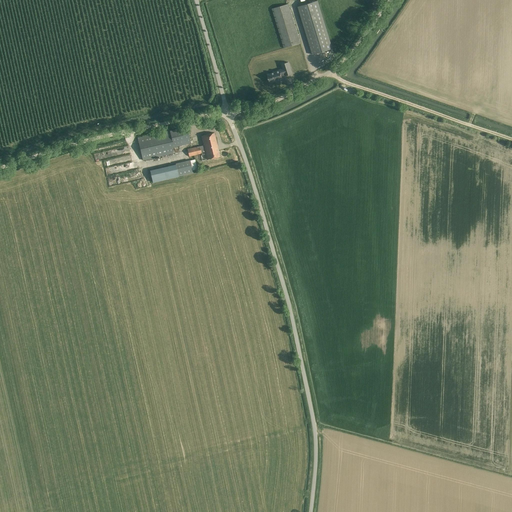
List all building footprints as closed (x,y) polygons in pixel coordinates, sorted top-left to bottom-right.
[(332,48),(318,1),(298,7),(312,54),(332,48)] [(300,43),(288,4),(272,9),(284,48),(289,47),(290,49),(296,47),(295,45),(300,43)] [(292,74),(288,62),(281,64),(283,69),(280,70),(273,72),(267,74),(268,77),(268,78),(268,80),(269,80),(270,83),(275,81),(275,82),(283,80),(281,75),(285,74),(285,76),(292,74)] [(191,143),(187,127),(170,131),(137,138),(143,160),(173,153),(172,147),(191,143)] [(220,157),(214,133),(201,136),(204,145),(187,149),(189,156),(201,153),(202,155),(206,154),(207,160),(220,157)] [(172,165),(150,170),(153,183),(193,173),(192,170),(196,169),(194,159),(190,160),(172,164),(172,165)]
